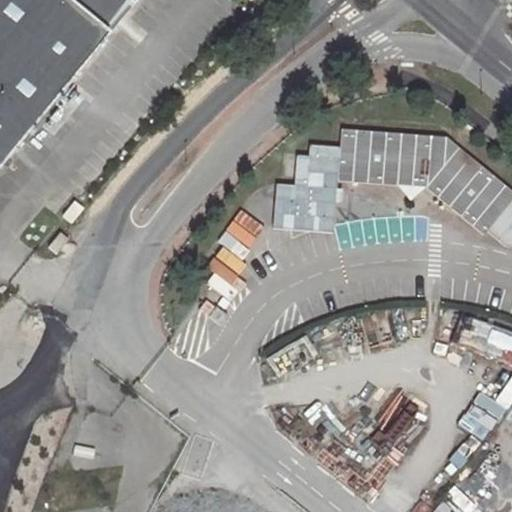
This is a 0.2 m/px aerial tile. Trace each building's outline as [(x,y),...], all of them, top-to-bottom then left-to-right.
[(136,7),(141,0),(0,0),(0,171),(112,36),(106,31),(130,2),(136,7)] [(410,181),(431,182),(425,189),(483,235),(486,231),(511,198),(511,192),(442,139),(338,132),(338,148),(335,183),(393,186),(404,187),(410,181)] [(335,183),(338,148),(310,147),(309,158),(296,157),(294,187),(276,185),(273,230),(332,233),(335,183)] [(408,203),(425,189),(431,182),(410,181),(404,187),(393,186),(408,203)] [(511,198),(486,231),(506,248),(511,247),(511,198)] [(52,245),(60,252),(72,238),(64,231),(52,245)] [(511,330),(450,311),(440,340),(511,362),(511,330)]
